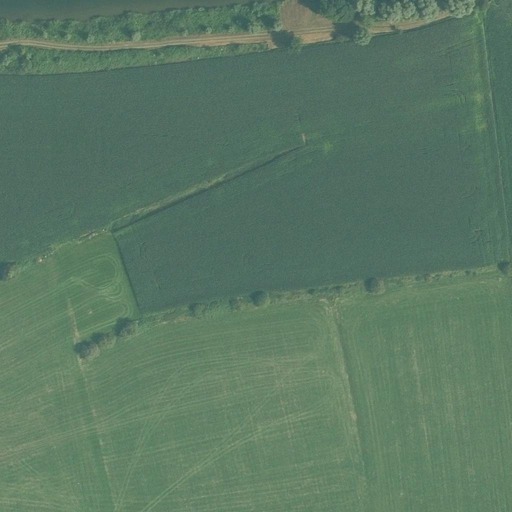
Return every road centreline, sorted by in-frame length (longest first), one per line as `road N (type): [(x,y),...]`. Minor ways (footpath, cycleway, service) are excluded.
road 1 (track): [(475,0),(404,26),(0,46)]
road 2 (track): [(65,341),(93,511)]
